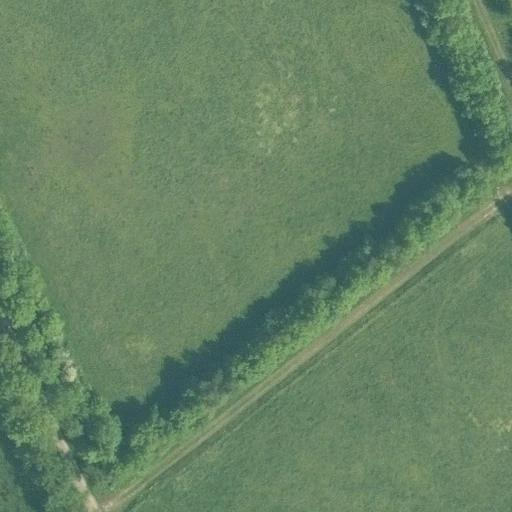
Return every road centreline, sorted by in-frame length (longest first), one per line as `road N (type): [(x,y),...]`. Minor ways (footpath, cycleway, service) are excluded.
road 1 (track): [(101,511),(511,190),(511,89),(474,0)]
road 2 (unclassified): [(92,511),(0,321)]
